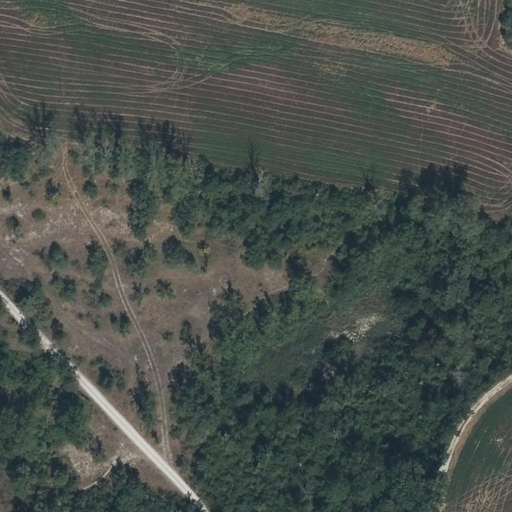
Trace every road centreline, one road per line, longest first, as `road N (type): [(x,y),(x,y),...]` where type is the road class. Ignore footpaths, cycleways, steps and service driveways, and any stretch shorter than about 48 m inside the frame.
road 1 (track): [(207,511),(0,298)]
road 2 (track): [(428,511),(457,434),(511,378)]
